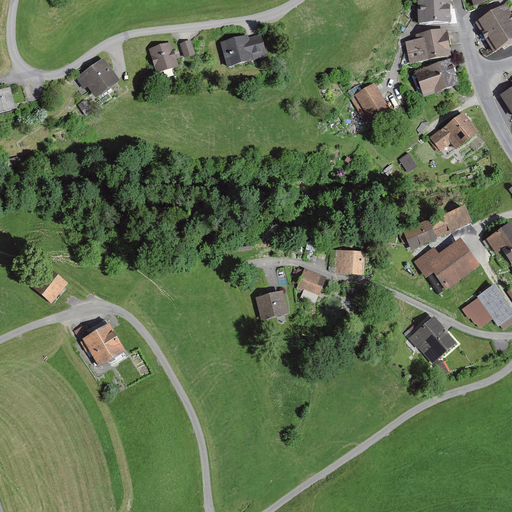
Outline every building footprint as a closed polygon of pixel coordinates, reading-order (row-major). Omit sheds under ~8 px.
[(425,0),(426,2),(418,2),(419,27),(451,26),(450,0),(425,0)] [(511,16),(506,6),(476,24),(494,54),(511,43),(511,16)] [(417,42),(407,44),(411,67),(450,60),(454,60),(448,31),(416,37),(417,42)] [(260,34),(220,46),(227,69),(267,57),(260,34)] [(196,55),(191,41),(180,45),(185,59),(196,55)] [(179,67),(172,43),(149,51),(156,74),(179,67)] [(121,83),(104,60),(78,80),(95,102),(121,83)] [(450,60),(414,75),(423,100),(460,86),(450,60)] [(511,93),(501,100),(511,115),(511,83),(507,86),(511,93)] [(375,85),(350,99),(366,127),(391,112),(375,85)] [(0,115),(15,112),(9,89),(0,91),(0,115)] [(464,113),(430,141),(440,154),(452,145),(457,152),(480,134),(464,113)] [(411,156),(403,161),(411,174),(419,169),(411,156)] [(18,158),(0,162),(0,166),(1,172),(20,167),(18,158)] [(465,210),(432,223),(439,239),(472,225),(465,210)] [(430,223),(403,233),(411,253),(438,242),(430,223)] [(511,227),(511,226),(487,242),(498,258),(503,255),(511,268),(511,227)] [(435,250),(415,264),(426,279),(433,274),(447,294),(482,269),(461,241),(439,257),(435,250)] [(366,255),(332,252),(330,270),(340,275),(364,277),(366,255)] [(327,280),(305,271),(297,290),(320,299),(327,280)] [(55,303),(68,286),(49,275),(38,290),(55,303)] [(511,312),(493,290),(465,312),(480,331),(492,321),(500,331),(511,320),(511,312)] [(283,294),(256,300),(261,322),(288,316),(283,294)] [(435,320),(411,342),(434,367),(458,345),(435,320)] [(126,356),(109,328),(81,343),(100,372),(126,356)]
